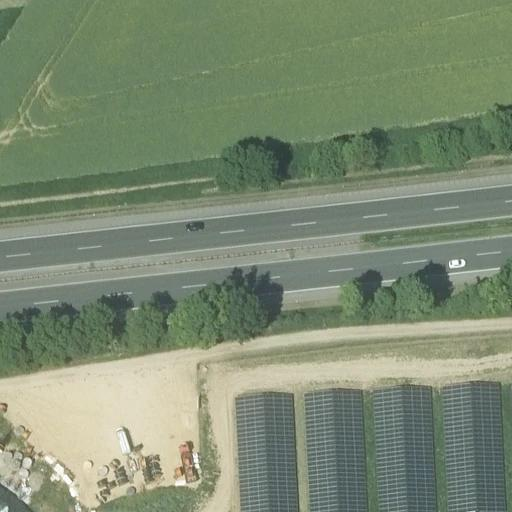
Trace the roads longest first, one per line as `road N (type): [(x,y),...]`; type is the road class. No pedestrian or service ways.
road 1 (track): [(0,200),(511,126)]
road 2 (motorway): [(0,308),(511,246)]
road 3 (motorway): [(511,200),(0,258)]
road 4 (track): [(213,511),(228,474),(217,408),(233,380),(511,360)]
road 5 (track): [(195,357),(347,333),(511,324)]
